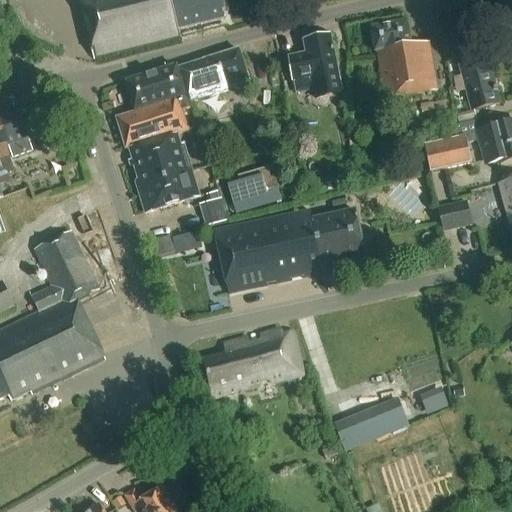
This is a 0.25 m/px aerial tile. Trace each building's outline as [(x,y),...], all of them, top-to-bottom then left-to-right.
[(78,0),(94,61),(179,40),(177,33),(226,21),(220,0),(78,0)] [(407,24),(371,30),(376,56),(384,102),(436,93),(428,45),(411,48),(407,24)] [(306,57),(290,60),(297,95),(333,87),(331,76),(338,75),(330,39),(303,44),(306,57)] [(248,82),(239,53),(179,71),(189,105),(215,97),(214,93),(248,82)] [(472,114),(453,118),(456,127),(477,122),(474,113),(500,106),(485,53),(458,61),(472,114)] [(126,152),(131,151),(174,137),(190,132),(184,111),(189,110),(176,69),(126,85),(135,116),(117,122),(126,152)] [(0,200),(3,199),(0,191),(0,161),(11,157),(12,160),(32,153),(29,142),(50,135),(39,104),(15,112),(13,108),(0,112),(0,200)] [(478,143),(484,168),(493,167),(500,165),(501,168),(511,164),(511,124),(479,134),(477,124),(456,128),(459,141),(424,148),(430,176),(472,167),(467,146),(478,143)] [(174,137),(131,151),(135,163),(131,164),(133,169),(137,170),(140,182),(137,184),(139,189),(189,173),(182,148),(178,149),(174,137)] [(197,198),(189,173),(139,189),(146,214),(197,198)] [(321,184),(319,185),(322,196),(351,190),(348,176),(320,181),(321,184)] [(262,177),(229,186),(236,214),(270,205),(262,177)] [(511,183),(499,187),(510,228),(511,227),(511,183)] [(322,199),(322,196),(319,185),(309,187),(312,201),(322,199)] [(209,205),(201,208),(207,228),(229,221),(222,199),(220,200),(218,194),(207,197),(209,205)] [(466,204),(438,211),(440,219),(443,235),(472,229),(468,212),(466,204)] [(0,205),(0,237),(10,234),(0,205)] [(366,268),(364,259),(365,259),(355,213),(312,222),(310,214),(214,235),(228,297),(323,277),(321,268),(351,262),(353,270),(366,268)] [(0,333),(0,403),(9,399),(11,404),(31,395),(32,398),(105,363),(76,303),(98,293),(71,235),(34,253),(52,290),(31,300),(39,315),(0,333)] [(171,238),(151,243),(154,258),(175,253),(171,238)] [(5,282),(0,284),(0,318),(19,309),(5,282)] [(262,385),(269,383),(272,387),(305,378),(294,334),(282,337),(281,333),(224,348),(226,357),(203,363),(213,401),(261,389),(262,385)] [(463,386),(454,388),(456,399),(465,397),(463,386)] [(394,408),(335,430),(344,452),(380,439),(391,435),(403,430),(394,408)] [(169,511),(175,509),(163,490),(140,504),(134,494),(126,499),(133,511),(169,511)] [(126,506),(120,497),(112,503),(118,511),(126,506)]
